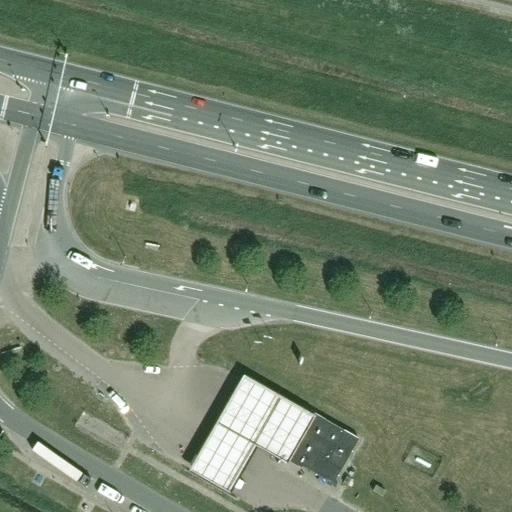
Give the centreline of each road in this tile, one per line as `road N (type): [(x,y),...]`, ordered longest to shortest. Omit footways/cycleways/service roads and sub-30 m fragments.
road 1 (trunk): [(511,190),(0,59)]
road 2 (trunk): [(0,108),(511,237)]
